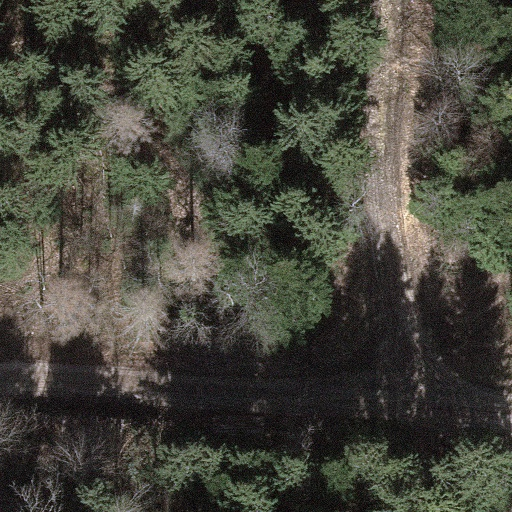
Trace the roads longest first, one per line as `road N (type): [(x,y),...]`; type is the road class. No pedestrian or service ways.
road 1 (track): [(511,416),(430,418),(242,389),(0,375)]
road 2 (track): [(430,418),(389,257),(403,0)]
